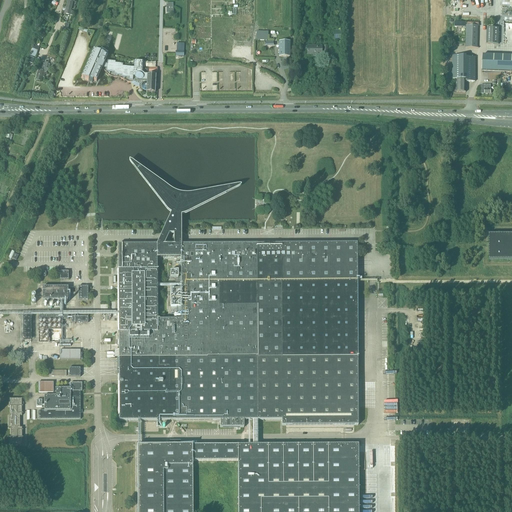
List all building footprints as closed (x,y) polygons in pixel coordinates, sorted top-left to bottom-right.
[(478,48),(479,26),(466,26),(465,48),(478,48)] [(498,44),(499,28),(487,28),(486,44),(498,44)] [(257,40),(269,40),(269,31),(257,31),(257,40)] [(342,32),(333,33),(334,43),(343,42),(342,32)] [(279,41),(279,46),(279,57),(289,57),(289,41),(279,41)] [(321,56),(321,46),(304,46),(304,50),(307,50),(307,55),(316,55),(316,56),(321,56)] [(135,61),(134,68),(122,67),(115,66),(115,63),(107,62),(105,61),(108,55),(101,51),(100,53),(93,51),(81,78),(92,83),(93,80),(96,82),(101,69),(102,69),(103,70),(105,72),(105,73),(106,73),(107,74),(108,75),(110,76),(111,77),(112,77),(113,77),(114,78),(116,78),(118,78),(119,78),(120,78),(122,79),(123,80),(125,81),(126,82),(128,82),(128,83),(129,83),(130,83),(131,83),(132,83),(134,82),(135,83),(138,84),(139,84),(139,85),(139,86),(139,87),(139,88),(140,89),(140,90),(141,90),(141,91),(142,92),(142,91),(143,90),(144,91),(145,91),(146,91),(146,93),(155,93),(155,90),(156,75),(147,75),(144,75),(144,74),(143,74),(143,73),(143,61),(135,61)] [(511,56),(483,55),(482,70),(511,71),(511,56)] [(456,79),(461,79),(466,79),(466,82),(475,82),(475,58),(466,58),(466,56),(452,56),(452,75),(448,75),(448,79),(456,79)] [(38,70),(36,79),(41,81),(42,77),(44,78),(45,74),(46,73),(49,69),(49,68),(50,65),(48,64),(48,63),(44,62),(43,66),(41,66),(41,68),(40,67),(39,70),(38,70)] [(466,92),(466,82),(466,79),(461,79),(456,79),(456,92),(466,92)] [(481,94),(491,94),(491,88),(491,85),(485,85),(485,86),(481,86),(481,94)] [(182,194),(180,194),(179,194),(177,193),(176,193),(175,192),(174,192),(172,191),(171,190),(131,161),(130,161),(129,161),(129,162),(131,165),(133,168),(142,179),(164,208),(168,212),(171,214),(167,222),(157,245),(118,245),(119,421),(220,420),(220,428),(244,428),(244,420),(282,420),(282,426),(358,425),(358,408),(357,327),(357,246),(357,243),(257,244),(181,244),(181,222),(181,216),(183,215),(185,215),(187,214),(189,213),(192,212),(239,188),(241,187),(241,186),(237,186),(218,190),(192,194),(190,195),(189,195),(188,195),(186,195),(185,195),(183,195),(182,194)] [(489,260),(511,260),(511,234),(489,234),(489,245),(489,260)] [(68,272),(60,272),(60,280),(68,280),(68,272)] [(43,300),(59,300),(68,300),(68,287),(43,287),(43,300)] [(78,300),(88,300),(88,287),(78,287),(78,300)] [(28,335),(33,334),(30,316),(22,317),(25,338),(29,338),(28,335)] [(59,351),(59,359),(59,360),(80,360),(80,351),(59,351)] [(69,368),(69,377),(80,377),(80,368),(69,368)] [(38,393),(53,393),(53,383),(38,383),(38,393)] [(44,411),(39,411),(39,420),(80,419),(80,414),(80,410),(80,394),(80,393),(80,392),(82,392),(82,384),(82,383),(70,383),(70,384),(70,387),(70,389),(56,389),(56,396),(44,396),(44,411)] [(10,445),(22,445),(22,438),(23,438),(23,437),(22,437),(22,430),(23,430),(22,430),(22,428),(20,428),(20,416),(22,416),(22,414),(23,414),(23,413),(22,413),(22,406),(23,406),(22,406),(22,399),(10,399),(10,406),(9,406),(9,407),(11,407),(11,416),(8,416),(9,428),(11,428),(11,437),(9,437),(9,438),(10,438),(10,445)] [(358,475),(358,445),(181,445),(180,441),(170,441),(170,446),(137,446),(137,511),(192,511),(192,461),(238,461),(238,511),(359,511),(359,475),(358,475)]
